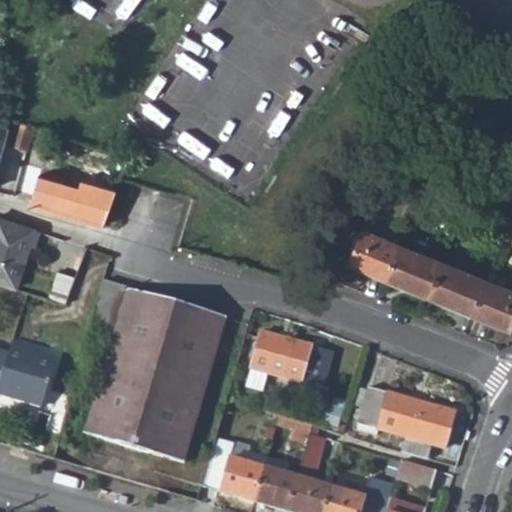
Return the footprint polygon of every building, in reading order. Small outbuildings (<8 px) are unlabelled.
[(20,122),(13,142),(30,147),(36,127),(20,122)] [(0,125),(0,157),(8,128),(0,125)] [(429,170),(421,189),(435,195),(437,190),(450,195),(454,185),(429,170)] [(38,177),(30,206),(70,218),(78,189),(38,177)] [(497,212),(489,232),(504,238),(511,220),(497,212)] [(0,218),(0,282),(14,287),(29,246),(33,247),(39,232),(0,218)] [(363,230),(348,265),(385,280),(399,245),(363,230)] [(399,245),(385,280),(429,297),(443,262),(399,245)] [(443,262),(429,297),(472,315),(487,280),(443,262)] [(57,272),(48,297),(64,302),(74,279),(57,272)] [(511,290),(487,280),(472,315),(510,330),(511,323),(511,290)] [(112,340),(84,436),(182,465),(225,319),(105,284),(91,334),(112,340)] [(262,332),(252,369),(256,370),(265,373),(316,388),(327,352),(262,332)] [(8,352),(0,380),(0,394),(41,407),(56,359),(37,353),(39,348),(12,340),(8,352)] [(88,341),(85,352),(91,354),(94,342),(88,341)] [(0,349),(0,380),(8,352),(0,349)] [(329,367),(321,392),(334,396),(342,371),(329,367)] [(256,370),(253,382),(261,385),(265,373),(256,370)] [(359,422),(358,425),(360,426),(379,432),(406,440),(432,447),(445,450),(455,413),(368,389),(367,395),(359,422)] [(359,393),(351,420),(359,422),(367,395),(359,393)] [(360,426),(358,432),(377,439),(379,432),(360,426)] [(306,448),(287,511),(324,511),(331,488),(313,483),(326,438),(310,434),(306,448)] [(212,453),(202,486),(253,502),(263,468),(246,463),(231,458),(235,443),(216,437),(212,453)] [(406,440),(401,454),(429,461),(432,447),(406,440)] [(263,468),(253,502),(286,511),(287,511),(306,448),(293,444),(286,465),(284,474),(268,469),(263,468)] [(249,452),(246,463),(263,468),(267,456),(249,452)] [(271,460),(268,469),(284,474),(286,465),(271,460)] [(401,461),(396,479),(433,490),(438,472),(401,461)] [(331,488),(324,511),(359,511),(364,498),(331,488)] [(390,500),(386,511),(425,511),(426,511),(390,500)]
